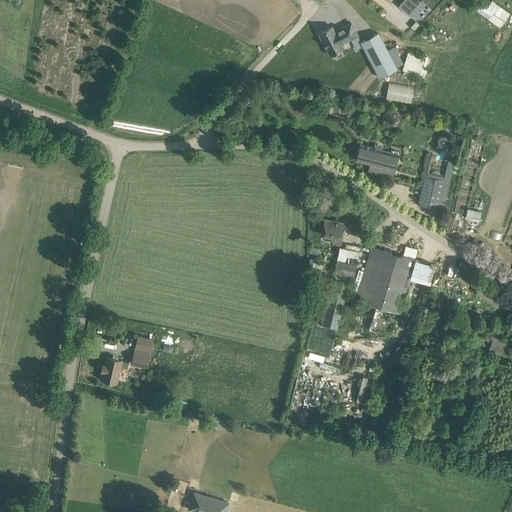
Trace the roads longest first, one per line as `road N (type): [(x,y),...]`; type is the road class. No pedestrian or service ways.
road 1 (unclassified): [(54,511),(72,348),(118,147)]
road 2 (unclassified): [(511,287),(314,160),(205,145)]
road 3 (unclassified): [(205,145),(213,114),(312,8)]
road 4 (unclassified): [(118,147),(0,103)]
